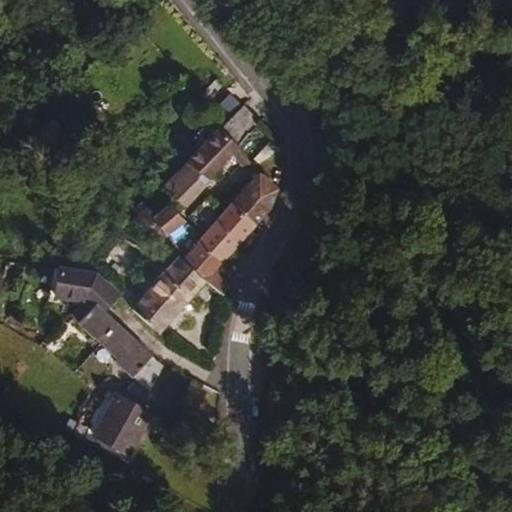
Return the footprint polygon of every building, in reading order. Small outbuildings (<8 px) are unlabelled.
[(125,49),(132,57),(147,42),(140,35),(125,49)] [(176,195),(179,199),(184,205),(164,223),(159,217),(145,230),(139,223),(132,230),(138,236),(129,245),(150,268),(170,254),(187,239),(182,232),(244,171),(250,165),(274,141),(257,120),(176,195)] [(20,165),(30,177),(38,170),(28,158),(20,165)] [(261,176),(250,165),(244,171),(251,178),(257,187),(263,181),(261,176)] [(113,333),(148,367),(158,357),(156,354),(203,309),(217,326),(235,307),(223,293),(274,247),(290,224),(270,205),(248,216),(177,287),(173,283),(113,333)] [(68,284),(51,276),(43,286),(56,299),(68,284)] [(99,318),(76,295),(63,320),(78,336),(99,318)] [(81,361),(95,372),(92,379),(104,389),(93,402),(105,412),(113,402),(131,379),(93,348),(78,336),(65,348),(81,361)] [(131,379),(113,402),(119,407),(137,384),(131,379)] [(105,424),(87,414),(65,449),(82,459),(105,424)] [(189,440),(158,420),(143,444),(160,455),(162,452),(176,460),(189,440)]
